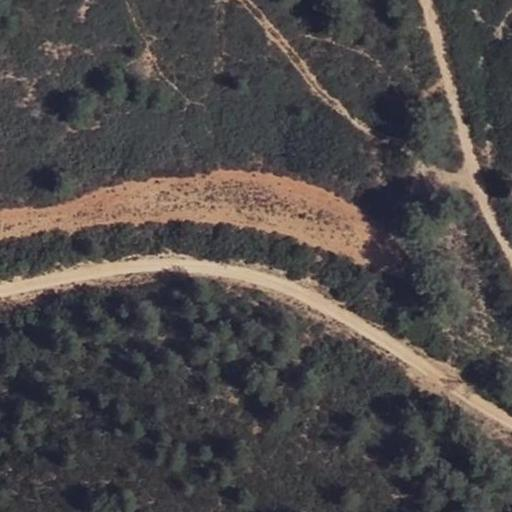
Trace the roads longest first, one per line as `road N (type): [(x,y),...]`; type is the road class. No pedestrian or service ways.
road 1 (track): [(511,425),(265,267),(53,274),(0,285)]
road 2 (track): [(422,0),(481,211),(511,262)]
